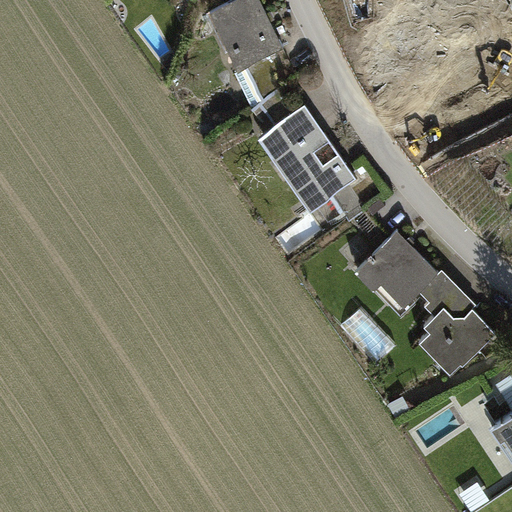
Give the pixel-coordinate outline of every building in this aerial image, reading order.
[(260,0),(232,0),(211,10),(257,107),(280,90),(290,83),(274,51),(284,46),(260,0)] [(459,0),(478,36),(511,17),(511,1),(511,0),(459,0)] [(272,128),(259,138),(310,209),(356,176),(305,105),(296,112),(280,90),(257,107),(272,128)] [(318,213),(329,227),(357,206),(346,191),(318,213)] [(422,289),(439,272),(397,231),(358,270),(400,311),(422,289)] [(439,272),(422,289),(431,299),(427,303),(436,313),(426,324),(431,330),(421,340),(443,361),(452,352),(463,364),(496,331),(439,272)] [(511,455),(511,370),(511,371),(511,408),(490,423),(511,455)] [(477,479),(459,491),(472,509),(490,498),(477,479)]
